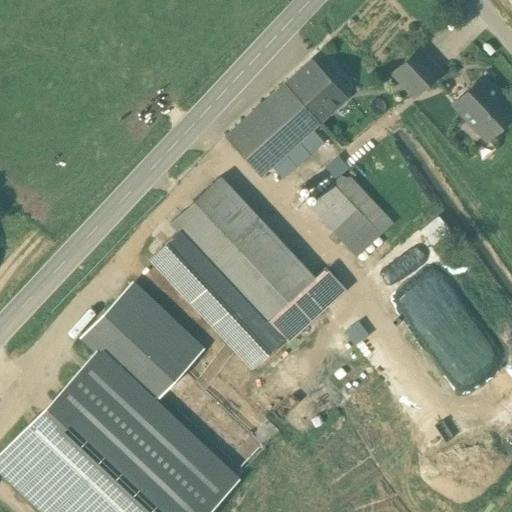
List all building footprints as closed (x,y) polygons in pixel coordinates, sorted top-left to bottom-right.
[(391,73),(414,95),(439,72),(417,49),(391,73)] [(310,59),(224,136),(260,175),(346,98),(310,59)] [(511,109),(480,76),(452,104),(485,139),(511,113),(511,109)] [(313,278),(218,177),(170,222),(179,231),(263,321),(313,278)] [(331,183),(308,205),(332,231),(355,210),(331,183)] [(280,340),(263,321),(179,231),(154,255),(255,363),(280,340)] [(325,268),(271,316),(288,334),(341,286),(325,268)] [(198,350),(130,286),(81,340),(96,353),(149,401),(198,350)] [(279,371),(321,415),(367,372),(326,329),(309,345),(308,343),(279,371)] [(96,353),(0,456),(0,462),(53,511),(203,511),(232,481),(149,401),(96,353)]
